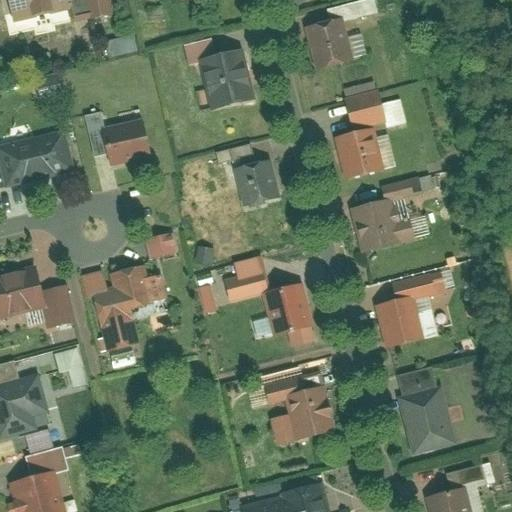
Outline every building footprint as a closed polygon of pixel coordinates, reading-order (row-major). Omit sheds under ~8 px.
[(7,0),(11,22),(71,10),(69,0),(7,0)] [(303,27),(314,69),(353,59),(342,17),(303,27)] [(362,34),(350,37),(355,58),(367,55),(362,34)] [(135,36),(109,41),(111,56),(137,51),(135,36)] [(195,59),(209,111),(254,99),(241,47),(195,59)] [(101,127),(110,166),(150,158),(141,119),(101,127)] [(332,137),(342,178),(381,169),(371,128),(332,137)] [(0,145),(0,173),(3,187),(76,171),(68,131),(0,145)] [(232,171),(242,208),(279,199),(269,161),(232,171)] [(351,208),(361,253),(414,241),(409,220),(399,222),(397,211),(390,213),(388,200),(351,208)] [(151,257),(178,254),(176,233),(148,236),(151,257)] [(0,273),(0,317),(45,307),(34,265),(0,273)] [(113,291),(92,296),(106,352),(139,343),(130,309),(152,303),(143,265),(108,273),(113,291)] [(262,292),(273,336),(313,326),(302,283),(262,292)] [(200,287),(207,314),(219,311),(212,284),(200,287)] [(375,304),(385,348),(421,339),(411,296),(375,304)] [(61,391),(89,384),(80,347),(55,353),(61,377),(58,378),(61,391)] [(0,438),(36,430),(32,416),(49,412),(39,376),(0,385),(0,438)] [(397,397),(411,456),(457,445),(442,386),(397,397)] [(289,412),(295,438),(330,430),(320,388),(286,396),(289,412)] [(295,438),(289,412),(270,416),(275,445),(295,441),(295,438)] [(26,435),(31,453),(55,446),(49,428),(26,435)] [(8,482),(15,511),(65,511),(55,470),(8,482)] [(239,506),(241,511),(327,511),(318,479),(285,489),(286,493),(239,506)] [(425,495),(429,511),(470,511),(464,486),(425,495)]
